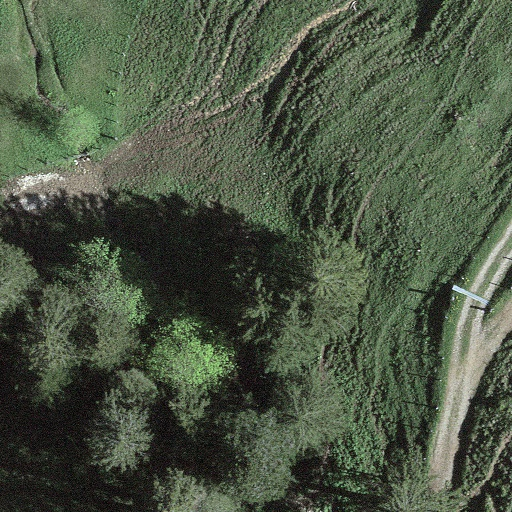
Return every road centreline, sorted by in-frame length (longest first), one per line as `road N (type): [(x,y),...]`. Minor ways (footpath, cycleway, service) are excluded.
road 1 (track): [(429,511),(466,371),(511,327)]
road 2 (track): [(466,371),(467,308),(511,231)]
